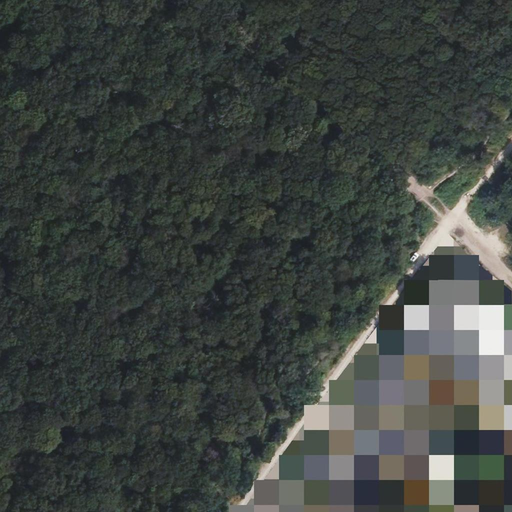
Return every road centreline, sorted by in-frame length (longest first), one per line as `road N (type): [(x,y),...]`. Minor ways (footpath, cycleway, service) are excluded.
road 1 (unclassified): [(238,511),(511,147)]
road 2 (unknown): [(214,0),(511,270)]
